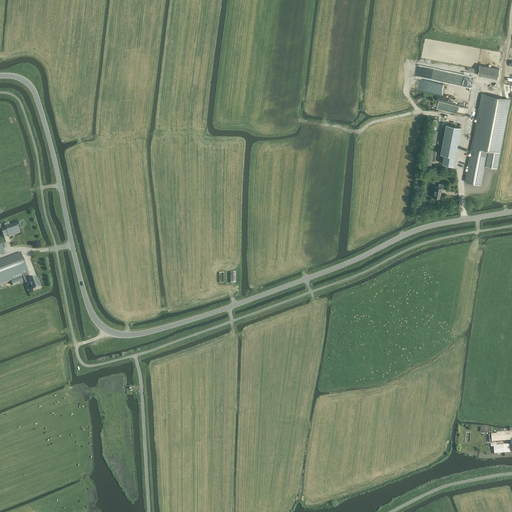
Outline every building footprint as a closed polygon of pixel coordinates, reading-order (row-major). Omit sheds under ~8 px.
[(478,74),(497,78),(499,68),(479,64),(478,74)] [(483,94),(466,182),(481,185),(485,166),(497,168),(500,152),(502,141),(510,99),(483,94)] [(461,126),(446,124),(445,130),(460,133),(461,126)] [(433,149),(428,149),(426,164),(431,164),(432,154),(436,154),(436,150),(433,150),(433,149)] [(444,154),(442,163),(454,165),(455,156),(444,154)] [(440,198),(442,189),(445,190),(446,185),(439,183),(438,187),(435,186),(433,197),(436,197),(436,198),(438,198),(439,198),(440,198)] [(20,233),(17,223),(13,225),(14,226),(11,227),(11,226),(5,228),(6,229),(1,230),(4,238),(8,236),(9,237),(13,235),(15,234),(16,234),(20,233)] [(29,274),(21,253),(0,260),(0,285),(24,276),(26,282),(29,280),(33,291),(41,288),(40,284),(39,284),(36,278),(31,280),(29,274)] [(492,435),(490,435),(490,443),(492,442),(511,441),(511,440),(510,432),(497,433),(497,435),(492,435)] [(511,456),(511,450),(510,451),(510,445),(497,446),(496,444),(491,445),(491,448),(494,447),(494,454),(505,454),(505,457),(511,456)]
